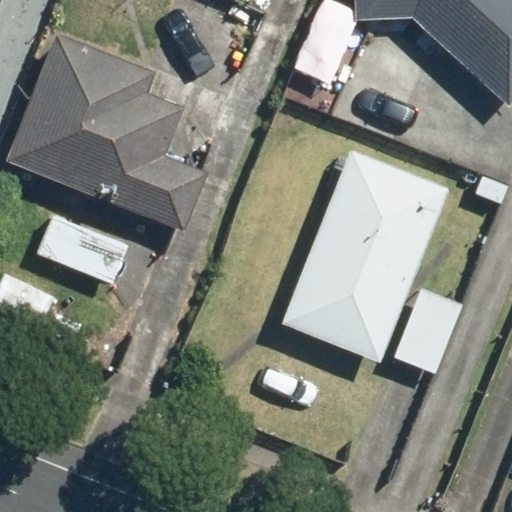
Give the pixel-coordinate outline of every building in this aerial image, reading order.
[(511,0),(347,0),(343,29),(406,26),(501,114),(511,101),(511,0)] [(151,72),(50,32),(0,157),(0,174),(172,243),(201,172),(161,156),(178,112),(141,97),(151,72)] [(442,186),(342,149),(273,333),(372,371),(442,186)] [(125,241),(45,213),(29,259),(109,287),(125,241)] [(53,295),(0,274),(0,316),(39,332),(53,295)] [(464,300),(419,284),(391,361),(436,377),(464,300)]
